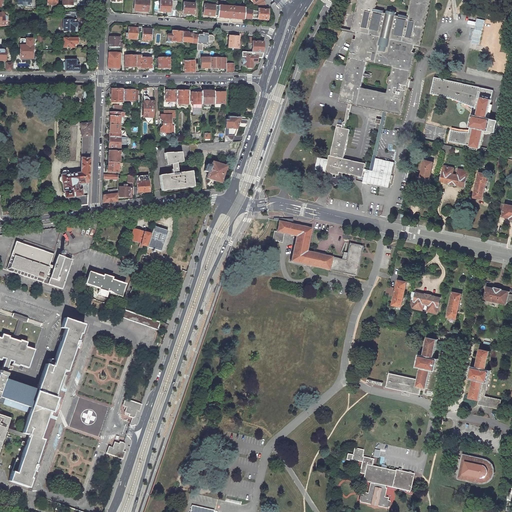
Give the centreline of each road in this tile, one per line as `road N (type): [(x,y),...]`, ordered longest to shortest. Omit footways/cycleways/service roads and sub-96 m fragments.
road 1 (secondary): [(230,198),(210,230),(112,511)]
road 2 (secondary): [(133,511),(230,231),(230,198)]
road 3 (residential): [(102,15),(278,37)]
road 4 (residential): [(99,79),(263,81)]
road 5 (residential): [(94,214),(230,198)]
road 6 (residential): [(99,79),(94,214)]
